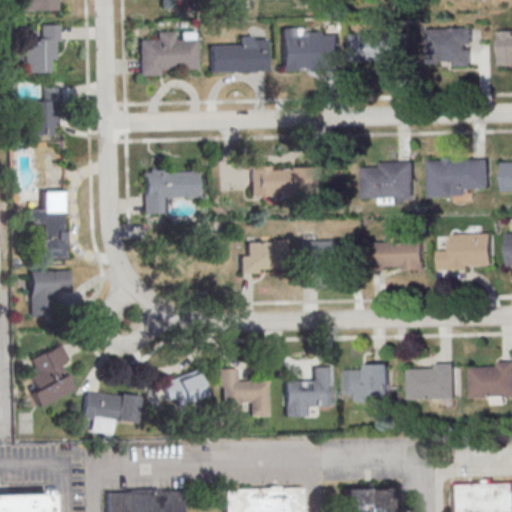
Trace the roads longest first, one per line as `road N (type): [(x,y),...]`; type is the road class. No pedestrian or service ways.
road 1 (residential): [(511,314),(215,321),(183,317),(145,296),(131,281),(111,226),(104,0)]
road 2 (residential): [(511,113),(108,123)]
road 3 (residential): [(131,281),(103,320),(104,336),(131,345),(162,307)]
